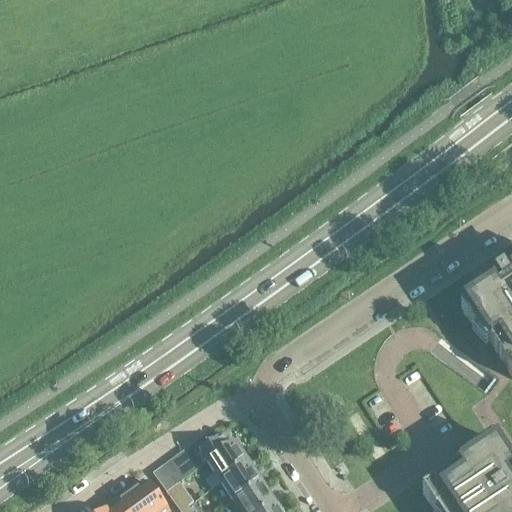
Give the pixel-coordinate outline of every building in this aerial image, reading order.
[(511,283),(505,272),(485,285),(489,291),(461,310),(475,330),(480,327),(491,342),(490,343),(511,376),(511,276),(511,277),(511,283)] [(511,379),(500,380),(494,387),(487,396),(471,407),(492,440),(494,439),(511,466),(511,379)] [(223,438),(206,449),(213,459),(207,463),(220,484),(250,464),(236,444),(230,448),(223,438)] [(476,458),(459,470),(422,494),(434,511),(439,511),(441,511),(442,511),(511,511),(511,466),(511,467),(493,439),(472,453),(476,458)] [(213,459),(206,449),(200,440),(190,447),(204,465),(207,463),(213,459)] [(194,472),(204,465),(190,447),(181,453),(194,472)] [(185,479),(194,472),(181,453),(171,460),(185,479)] [(176,486),(185,479),(171,460),(162,467),(176,486)] [(220,484),(234,504),(263,485),(250,464),(220,484)] [(166,493),(174,487),(176,486),(162,467),(152,474),(166,493)] [(167,511),(147,484),(129,498),(139,511),(167,511)] [(238,511),(267,511),(277,506),(263,485),(234,504),(238,511)] [(188,506),(174,487),(166,493),(180,511),(188,506)] [(139,511),(129,498),(112,510),(112,511),(139,511)]
